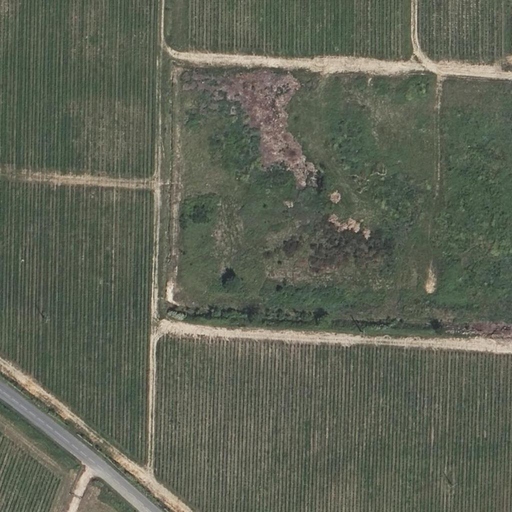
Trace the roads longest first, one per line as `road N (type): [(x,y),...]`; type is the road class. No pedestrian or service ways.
road 1 (track): [(190,511),(151,481),(165,38)]
road 2 (track): [(167,0),(171,53),(196,61),(511,74)]
road 3 (track): [(511,344),(156,328)]
road 4 (tertiary): [(0,389),(152,511)]
road 5 (track): [(151,481),(0,360)]
road 6 (track): [(161,181),(0,170)]
road 7 (track): [(119,511),(0,422)]
